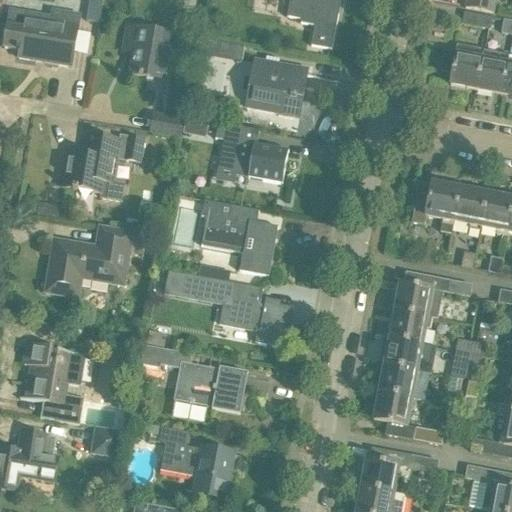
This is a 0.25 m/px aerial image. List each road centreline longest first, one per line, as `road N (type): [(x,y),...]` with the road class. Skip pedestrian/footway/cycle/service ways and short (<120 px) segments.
road 1 (unclassified): [(316,511),(385,127)]
road 2 (residential): [(385,127),(410,0)]
road 3 (residential): [(511,151),(385,127)]
